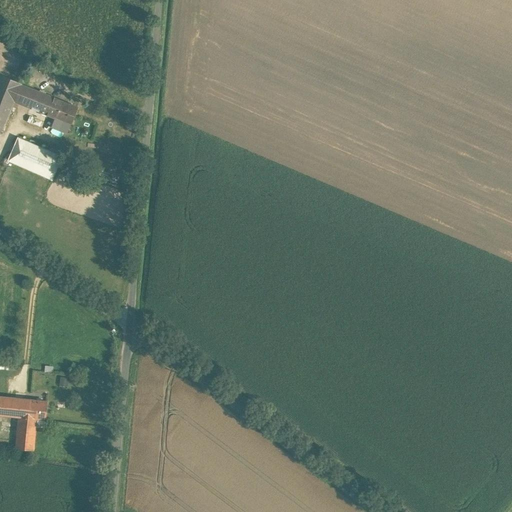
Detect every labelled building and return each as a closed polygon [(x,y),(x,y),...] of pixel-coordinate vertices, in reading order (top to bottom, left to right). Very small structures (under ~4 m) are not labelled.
[(21,84),(0,74),(0,130),(2,131),(14,101),(21,85),(21,84)] [(62,101),(21,85),(14,101),(55,118),(62,101)] [(77,107),(62,101),(55,118),(71,124),(77,107)] [(63,156),(17,137),(7,160),(53,179),(63,156)] [(0,369),(15,370),(15,359),(0,357),(0,369)] [(31,400),(0,396),(0,414),(23,417),(29,418),(31,400)] [(47,402),(31,400),(29,418),(32,418),(46,419),(47,402)] [(23,417),(22,426),(19,425),(16,449),(33,450),(35,427),(31,427),(32,418),(29,418),(23,417)]
